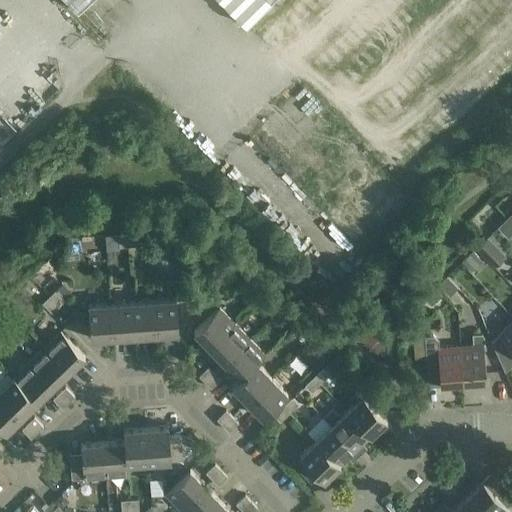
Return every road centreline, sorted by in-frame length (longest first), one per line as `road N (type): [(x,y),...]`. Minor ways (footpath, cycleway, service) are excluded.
road 1 (residential): [(0,504),(22,482),(27,462),(114,378),(174,374),(197,393),(214,446),(279,511)]
road 2 (residential): [(351,511),(434,434),(483,424),(511,430)]
